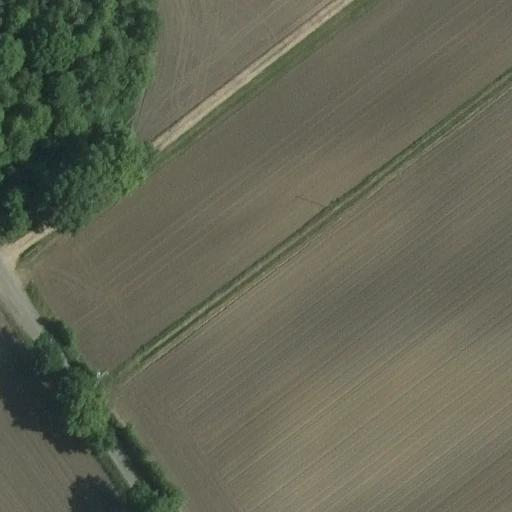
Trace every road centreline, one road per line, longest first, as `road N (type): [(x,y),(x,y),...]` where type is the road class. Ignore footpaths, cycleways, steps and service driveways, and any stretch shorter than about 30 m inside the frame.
road 1 (track): [(0,263),(336,0)]
road 2 (unclassified): [(0,273),(153,511)]
